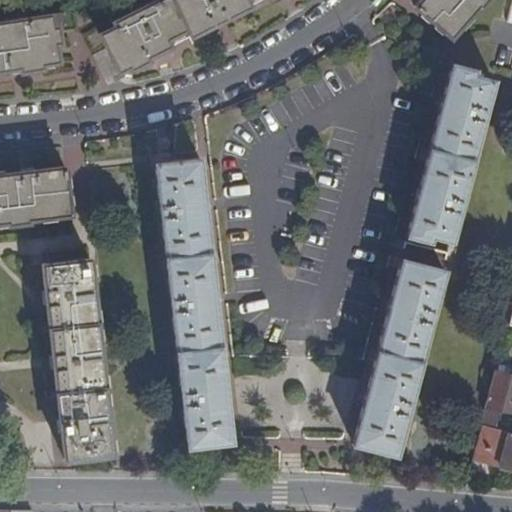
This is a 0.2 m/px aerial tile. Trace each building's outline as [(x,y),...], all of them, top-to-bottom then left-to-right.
[(115,20),(99,29),(121,74),(132,69),(134,72),(151,63),(150,59),(266,0),(163,0),(117,24),(115,20)] [(424,0),(418,8),(454,40),(481,9),(483,10),(491,0),(424,0)] [(80,32),(77,14),(0,26),(0,74),(15,72),(25,71),(25,74),(48,70),(48,67),(64,64),(61,47),(65,46),(64,34),(80,32)] [(477,72),(454,66),(441,115),(420,195),(409,238),(432,243),(433,238),(454,244),(496,83),(476,77),(477,72)] [(202,160),(158,165),(191,450),(234,445),(228,390),(218,296),(207,203),(202,160)] [(75,217),(69,169),(0,177),(0,229),(34,225),(34,223),(75,217)] [(46,267),(67,463),(115,457),(93,261),(77,264),(77,257),(62,260),(62,266),(46,267)] [(446,272),(403,261),(391,305),(367,399),(354,447),(397,458),(446,272)] [(511,380),(497,377),(476,462),(511,470),(511,437),(497,433),(502,412),(511,414),(511,380)]
